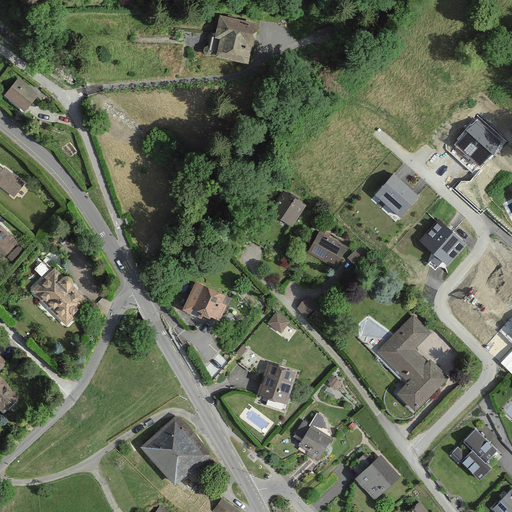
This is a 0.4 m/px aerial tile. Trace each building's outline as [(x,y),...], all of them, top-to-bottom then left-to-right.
[(258,21),(219,12),(213,37),(218,38),(214,56),(248,64),(258,21)] [(37,93),(17,77),(2,95),(22,111),(37,93)] [(502,142),(477,120),(455,144),(480,167),(502,142)] [(2,169),(0,167),(0,185),(13,196),(25,182),(5,166),(2,169)] [(419,197),(394,174),(375,195),(401,218),(419,197)] [(305,206),(283,191),(270,211),(292,226),(305,206)] [(467,244),(439,219),(420,240),(448,265),(467,244)] [(0,258),(18,240),(0,222),(0,258)] [(347,246),(319,231),(308,252),(336,267),(347,246)] [(42,276),(49,270),(43,262),(36,267),(42,276)] [(61,277),(53,269),(31,290),(65,325),(89,303),(71,286),(72,284),(72,281),(70,277),(66,275),(62,275),(61,277)] [(181,308),(214,322),(226,295),(193,281),(181,308)] [(308,297),(297,308),(306,317),(317,306),(308,297)] [(290,321),(277,311),(268,322),(282,332),(290,321)] [(432,334),(413,315),(377,352),(406,381),(396,392),(415,410),(449,377),(430,358),(427,361),(416,350),(432,334)] [(0,409),(4,413),(21,395),(0,374),(0,370),(8,363),(0,355),(0,409)] [(296,372),(267,362),(256,394),(285,404),(296,372)] [(176,415),(140,446),(174,484),(210,453),(176,415)] [(302,435),(310,422),(305,419),(297,433),(302,435)] [(332,438),(310,425),(299,443),(320,456),(332,438)] [(476,429),(463,442),(473,451),(461,462),(480,480),(492,468),(486,463),(497,451),(476,429)] [(362,467),(370,460),(365,454),(356,462),(362,467)] [(378,457),(355,477),(375,500),(398,479),(378,457)] [(511,511),(511,487),(491,509),(494,511),(511,511)] [(240,511),(241,510),(221,498),(213,511),(240,511)] [(410,511),(426,511),(419,502),(409,510),(410,511)]
